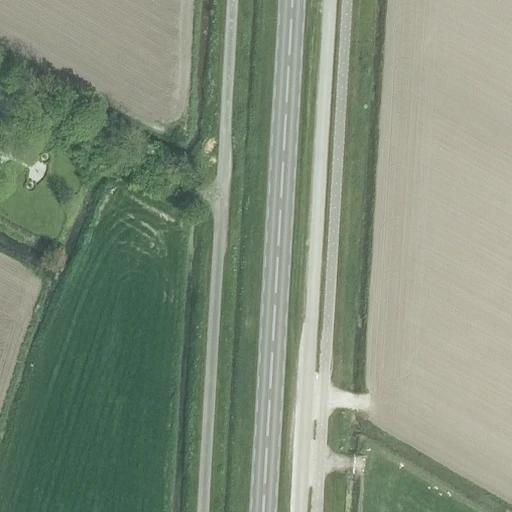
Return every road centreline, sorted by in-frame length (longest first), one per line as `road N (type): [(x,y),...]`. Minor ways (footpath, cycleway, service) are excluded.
road 1 (unclassified): [(201,511),(231,0)]
road 2 (primary): [(262,511),(292,0)]
road 3 (unclassified): [(299,511),(329,0)]
